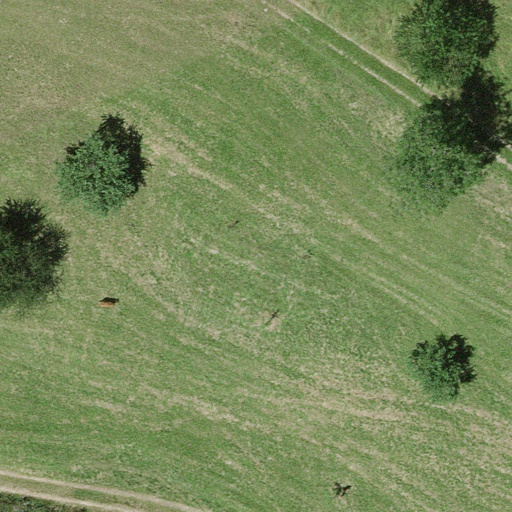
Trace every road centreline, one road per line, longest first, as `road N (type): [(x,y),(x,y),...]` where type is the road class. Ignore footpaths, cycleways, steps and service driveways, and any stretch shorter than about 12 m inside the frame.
road 1 (track): [(276,0),(388,59),(511,147)]
road 2 (track): [(120,511),(0,487)]
